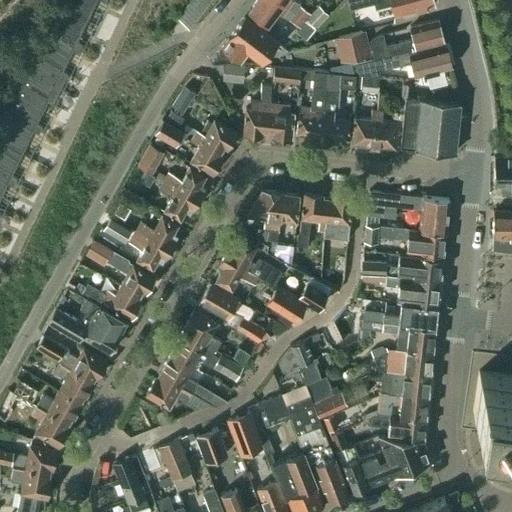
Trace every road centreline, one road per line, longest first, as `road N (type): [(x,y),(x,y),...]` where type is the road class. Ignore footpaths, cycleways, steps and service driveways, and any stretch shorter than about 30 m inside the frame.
road 1 (residential): [(472,179),(253,160),(92,439),(74,476),(73,511)]
road 2 (residential): [(0,378),(150,115),(234,0)]
road 3 (residential): [(359,511),(458,473),(445,423),(456,318)]
road 4 (residential): [(472,179),(475,104),(450,0)]
road 5 (residential): [(456,318),(472,179)]
